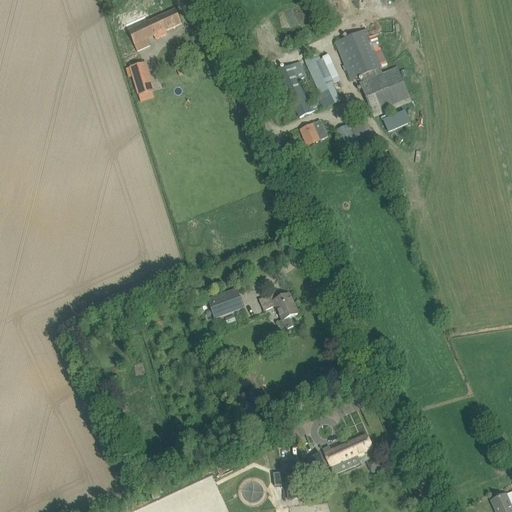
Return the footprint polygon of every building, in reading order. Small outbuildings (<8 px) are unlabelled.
[(155,40),(167,34),(165,31),(181,24),(175,11),(148,23),(145,16),(125,24),(133,45),(137,52),(150,46),(147,39),(154,36),(155,40)] [(351,81),(383,68),(367,30),(335,43),(351,81)] [(321,53),(305,61),(321,97),(318,98),(324,113),(344,104),(321,53)] [(136,89),(138,97),(152,92),(150,85),(152,84),(146,63),(129,68),(135,90),(136,89)] [(278,72),(300,119),(321,109),(299,63),(278,72)] [(396,68),(359,83),(372,115),(409,99),(396,68)] [(410,125),(405,112),(383,122),(388,135),(410,125)] [(365,118),(332,133),(342,157),(375,142),(365,118)] [(321,122),(300,131),(308,147),(328,138),(321,122)] [(184,295),(196,290),(194,284),(182,290),(184,295)] [(215,319),(243,309),(236,290),(208,300),(215,319)] [(274,294),(258,301),(263,313),(274,308),(281,323),(277,324),(281,333),(284,331),(293,327),(289,318),(298,315),(293,304),(291,300),(291,301),(287,302),(285,297),(274,302),(272,296),(274,295),(274,294)] [(156,306),(166,303),(164,297),(154,300),(156,306)] [(111,424),(116,435),(124,431),(119,420),(111,424)] [(329,447),(322,450),(333,475),(360,463),(357,457),(373,450),(367,436),(331,451),(329,447)] [(198,446),(200,456),(212,454),(210,444),(198,446)] [(319,453),(308,458),(316,477),(327,472),(319,453)] [(301,470),(283,472),(287,500),(292,499),(305,498),(302,479),(301,470)] [(495,511),(511,511),(511,507),(506,495),(491,502),(495,511)]
